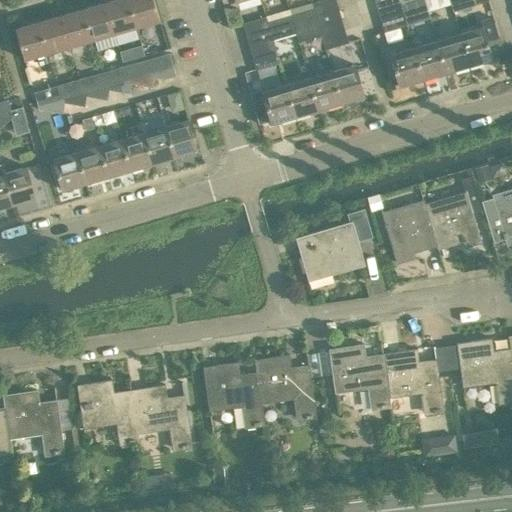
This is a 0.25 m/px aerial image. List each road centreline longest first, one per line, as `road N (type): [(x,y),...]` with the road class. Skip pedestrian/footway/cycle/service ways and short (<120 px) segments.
road 1 (residential): [(0,363),(282,322)]
road 2 (residential): [(242,183),(511,102)]
road 3 (residential): [(0,252),(242,183)]
road 4 (residential): [(282,322),(511,282)]
road 5 (residential): [(242,183),(189,0)]
road 6 (residential): [(282,322),(242,183)]
road 7 (primary): [(390,511),(511,497)]
